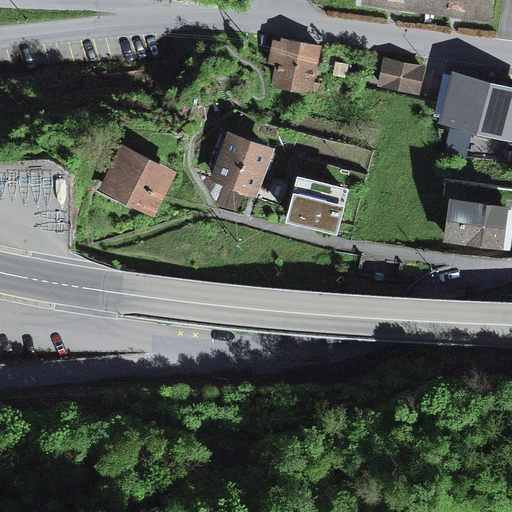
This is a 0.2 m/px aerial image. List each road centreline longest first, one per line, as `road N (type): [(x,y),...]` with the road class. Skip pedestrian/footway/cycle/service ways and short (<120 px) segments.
road 1 (residential): [(0,376),(327,358),(379,339),(424,299),(511,275)]
road 2 (primary): [(511,326),(309,315),(0,272)]
road 3 (residential): [(291,23),(511,61)]
road 4 (residential): [(0,39),(163,16)]
road 5 (residential): [(163,16),(0,4)]
road 6 (residential): [(163,16),(291,23)]
